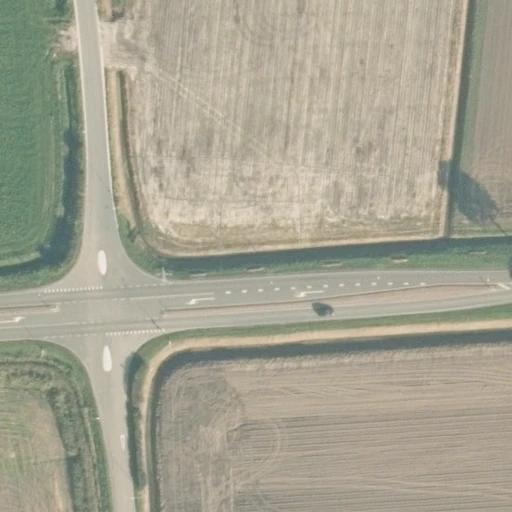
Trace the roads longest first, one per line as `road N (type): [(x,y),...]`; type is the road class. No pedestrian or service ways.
road 1 (primary): [(106,316),(511,288)]
road 2 (tertiary): [(106,316),(82,0)]
road 3 (tertiary): [(123,511),(106,316)]
